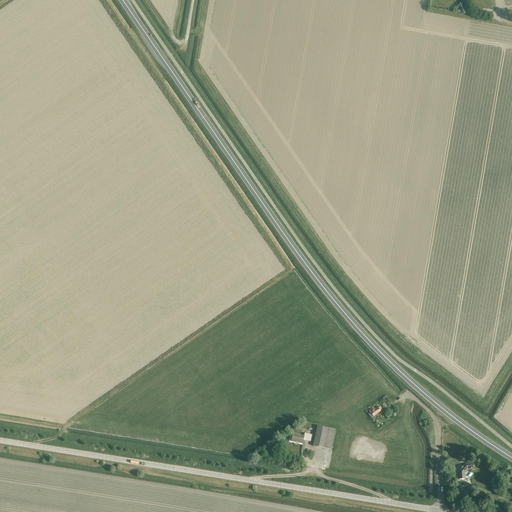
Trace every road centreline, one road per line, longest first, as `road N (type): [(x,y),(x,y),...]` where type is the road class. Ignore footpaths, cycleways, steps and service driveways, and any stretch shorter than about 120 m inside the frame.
road 1 (trunk): [(121,0),(348,318),(421,392),(511,458)]
road 2 (unclassified): [(233,478),(0,440)]
road 3 (unclassified): [(397,503),(233,478)]
road 4 (unclassified): [(439,511),(433,416),(411,396),(391,403)]
